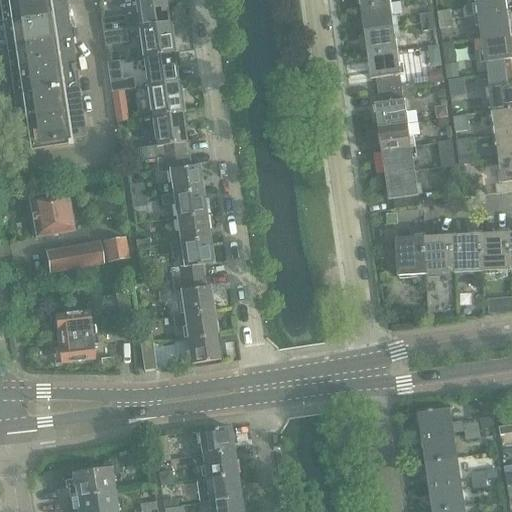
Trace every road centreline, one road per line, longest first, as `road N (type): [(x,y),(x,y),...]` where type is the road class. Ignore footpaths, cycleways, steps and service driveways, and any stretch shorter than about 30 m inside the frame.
road 1 (residential): [(259,379),(204,0)]
road 2 (residential): [(369,363),(316,0)]
road 3 (residential): [(0,170),(103,151),(81,0)]
road 4 (secondary): [(511,340),(369,363)]
road 5 (secondary): [(373,387),(511,366)]
road 6 (secondary): [(259,379),(125,392)]
road 7 (secondary): [(129,415),(262,402)]
road 8 (residential): [(390,511),(373,387)]
road 9 (secondary): [(125,392),(0,391)]
road 10 (secondary): [(6,431),(129,415)]
